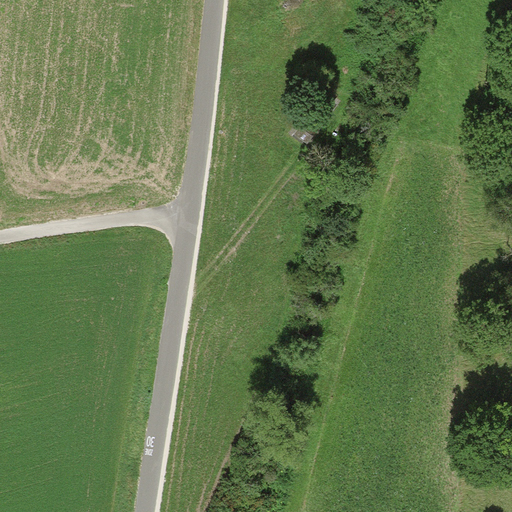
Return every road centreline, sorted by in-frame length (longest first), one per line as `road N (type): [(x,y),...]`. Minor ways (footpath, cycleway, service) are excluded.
road 1 (unclassified): [(212,0),(165,378)]
road 2 (track): [(176,299),(212,270),(319,143)]
road 3 (track): [(0,238),(103,221),(187,219)]
road 4 (residential): [(165,378),(147,511)]
